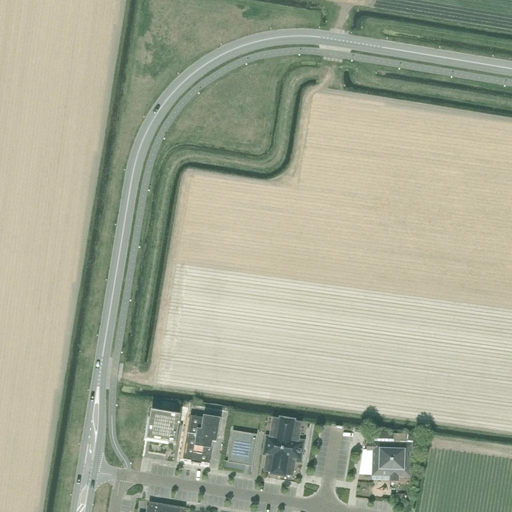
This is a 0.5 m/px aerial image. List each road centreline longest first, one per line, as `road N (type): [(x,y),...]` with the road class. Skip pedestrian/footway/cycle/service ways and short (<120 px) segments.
road 1 (tertiary): [(99,381),(137,154),(158,110),(197,69),(236,47),(287,36),(511,69)]
road 2 (residential): [(324,507),(122,475)]
